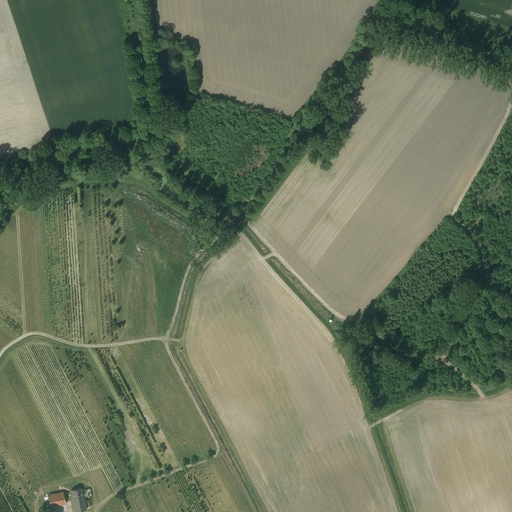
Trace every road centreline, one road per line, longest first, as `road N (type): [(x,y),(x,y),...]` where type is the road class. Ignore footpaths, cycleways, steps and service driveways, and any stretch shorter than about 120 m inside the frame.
road 1 (track): [(511,421),(442,360),(395,350),(358,313),(338,317),(274,252),(263,256),(240,234),(199,271),(178,341)]
road 2 (track): [(95,511),(113,495),(216,455),(164,337)]
road 3 (track): [(0,355),(31,334),(93,346),(178,341)]
road 4 (track): [(460,200),(450,211),(475,234),(483,271),(442,360)]
road 5 (track): [(154,195),(184,211),(204,237),(168,338)]
